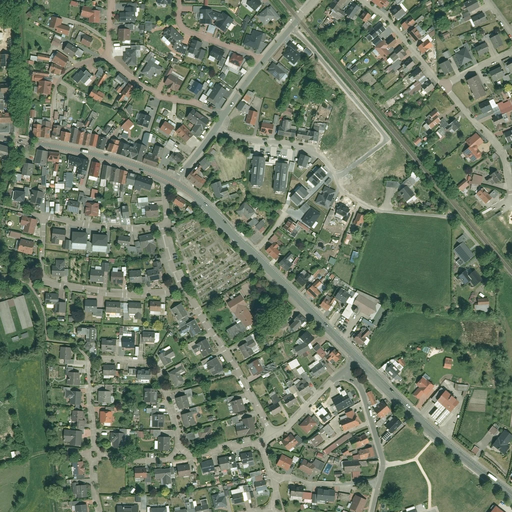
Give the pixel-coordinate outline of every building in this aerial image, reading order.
[(255,0),(242,0),(241,4),(247,6),(254,13),(261,4),(255,0)] [(333,0),(328,7),(336,13),(345,1),(343,0),(333,0)] [(385,0),(372,0),(371,2),(381,9),(387,1),(385,0)] [(471,0),(462,5),(467,13),(478,8),(474,0),(471,0)] [(352,4),(344,15),(351,21),(359,9),(352,4)] [(396,6),(389,13),(395,20),(403,13),(396,6)] [(224,15),(223,17),(210,12),(210,9),(203,9),(202,7),(193,7),(194,21),(198,20),(198,26),(211,26),(210,21),(217,24),(215,28),(226,36),(235,23),(224,15)] [(280,17),(270,7),(266,10),(264,8),(255,18),(264,27),(272,19),(275,22),(280,17)] [(79,10),(79,18),(87,18),(88,24),(98,23),(97,8),(87,9),(87,10),(79,10)] [(124,8),(125,13),(119,14),(119,23),(134,22),(134,13),(132,13),(132,8),(124,8)] [(332,10),(328,16),(338,24),(342,18),(332,10)] [(363,12),(357,21),(364,25),(370,16),(363,12)] [(468,13),(459,18),(462,24),(471,20),(468,13)] [(470,21),(473,28),(485,22),(482,15),(470,21)] [(409,17),(400,25),(405,31),(414,22),(409,17)] [(71,28),(60,24),(61,21),(52,18),(48,27),(56,31),(55,32),(67,37),(71,28)] [(362,29),(365,32),(371,25),(367,22),(362,29)] [(368,36),(373,41),(386,28),(379,22),(372,29),(374,30),(368,36)] [(171,28),(163,36),(175,48),(183,40),(171,28)] [(118,29),(118,42),(128,42),(128,29),(118,29)] [(414,29),(407,34),(415,42),(421,37),(414,29)] [(246,37),(243,47),(255,50),(259,35),(253,33),(251,38),(246,37)] [(488,39),(493,50),(503,45),(497,35),(488,39)] [(84,36),(79,44),(88,49),(93,40),(84,36)] [(427,36),(421,41),(425,46),(431,41),(427,36)] [(378,37),(371,45),(375,49),(383,41),(378,37)] [(58,47),(61,40),(54,38),(52,44),(58,47)] [(391,38),(382,46),(380,45),(374,50),(384,60),(390,54),(387,52),(396,44),(391,38)] [(192,42),(187,57),(196,60),(201,45),(192,42)] [(69,43),(63,52),(73,58),(75,54),(78,49),(69,43)] [(301,55),(296,51),(298,49),(291,43),(287,48),(288,49),(281,57),(292,66),(301,55)] [(422,44),(417,48),(423,55),(428,50),(422,44)] [(473,50),(477,57),(489,52),(485,44),(473,50)] [(176,54),(184,57),(187,48),(179,46),(176,54)] [(398,47),(389,58),(394,62),(397,59),(400,61),(405,55),(403,53),(403,52),(398,47)] [(308,56),(311,52),(305,48),(302,51),(308,56)] [(75,54),(80,58),(84,52),(78,49),(75,54)] [(464,50),(454,55),(460,67),(470,61),(464,50)] [(123,55),(123,64),(126,64),(126,67),(136,66),(136,51),(126,51),(126,55),(123,55)] [(212,51),(208,58),(218,63),(222,56),(212,51)] [(446,51),(440,55),(444,60),(450,57),(446,51)] [(33,52),(32,60),(47,62),(48,55),(33,52)] [(59,52),(53,61),(64,66),(69,59),(59,52)] [(11,54),(0,53),(0,66),(11,67),(11,54)] [(244,58),(234,53),(229,63),(240,67),(244,58)] [(157,78),(163,68),(150,59),(141,74),(150,80),(153,75),(157,78)] [(410,59),(403,66),(409,71),(415,64),(410,59)] [(446,62),(438,66),(444,75),(451,70),(446,62)] [(269,70),(267,72),(280,82),(286,74),(277,66),(273,63),(268,69),(269,70)] [(53,64),(49,73),(50,73),(60,75),(63,68),(53,64)] [(277,66),(286,74),(287,74),(289,72),(279,64),(277,66)] [(489,74),(493,83),(505,77),(500,68),(489,74)] [(417,69),(410,76),(416,82),(423,75),(417,69)] [(78,73),(72,79),(78,84),(81,81),(85,84),(92,76),(87,71),(84,73),(81,71),(79,74),(78,73)] [(102,72),(95,84),(102,88),(109,76),(102,72)] [(118,74),(113,81),(123,88),(127,81),(118,74)] [(170,75),(164,85),(176,93),(182,83),(170,75)] [(417,83),(422,87),(428,81),(423,77),(417,83)] [(476,77),(464,83),(474,101),(485,95),(476,77)] [(39,81),(38,93),(51,95),(52,83),(45,82),(39,81)] [(195,82),(189,91),(196,96),(202,86),(195,82)] [(0,133),(14,133),(14,121),(10,121),(10,119),(7,117),(6,114),(4,114),(1,113),(2,109),(2,90),(8,90),(8,85),(5,83),(0,83),(0,133)] [(419,92),(424,97),(428,93),(433,87),(428,83),(419,92)] [(127,84),(121,94),(127,98),(133,88),(127,84)] [(217,85),(208,98),(218,104),(226,91),(217,85)] [(94,88),(89,98),(100,104),(105,94),(94,88)] [(79,91),(77,96),(85,100),(87,95),(79,91)] [(240,102),(235,109),(244,114),(248,107),(246,106),(250,99),(245,96),(241,103),(240,102)] [(431,102),(436,108),(444,102),(439,96),(431,102)] [(496,106),(499,112),(510,107),(507,101),(496,106)] [(477,107),(481,115),(492,110),(489,102),(477,107)] [(147,115),(151,116),(153,109),(145,107),(144,110),(148,111),(147,115)] [(283,107),(281,114),(289,116),(291,109),(283,107)] [(197,136),(200,130),(202,131),(209,121),(192,110),(185,120),(194,126),(190,131),(197,136)] [(429,116),(431,118),(425,124),(431,130),(440,122),(436,117),(438,115),(434,111),(429,116)] [(248,112),(244,123),(252,126),(257,116),(248,112)] [(140,115),(136,126),(146,129),(149,119),(140,115)] [(492,120),(496,129),(507,124),(503,115),(492,120)] [(121,129),(126,133),(132,125),(127,121),(121,129)] [(295,128),(288,127),(289,122),(281,121),(280,126),(279,126),(277,136),(293,138),(295,128)] [(454,121),(447,126),(453,134),(460,128),(454,121)] [(164,122),(158,130),(169,137),(174,128),(164,122)] [(319,133),(324,133),(327,124),(315,123),(313,132),(319,133)] [(261,124),(260,133),(274,134),(275,125),(261,124)] [(39,126),(39,138),(47,139),(47,127),(39,126)] [(106,126),(101,132),(105,135),(110,129),(106,126)] [(181,126),(174,133),(184,142),(191,135),(181,126)] [(69,133),(66,142),(73,144),(77,130),(70,128),(69,133)] [(298,130),(297,138),(318,142),(319,133),(313,132),(298,130)] [(53,132),(52,138),(58,141),(61,132),(53,132)] [(61,132),(58,141),(66,142),(69,133),(61,132)] [(83,134),(81,146),(87,147),(89,135),(83,134)] [(145,134),(142,141),(148,143),(151,136),(145,134)] [(90,135),(88,146),(94,147),(96,136),(90,135)] [(465,143),(469,148),(462,154),(471,164),(479,157),(474,150),(482,143),(475,135),(465,143)] [(412,142),(416,147),(421,142),(418,137),(412,142)] [(95,149),(102,150),(104,139),(98,138),(95,149)] [(8,143),(0,140),(0,155),(5,156),(8,143)] [(169,141),(164,148),(170,152),(175,145),(169,141)] [(136,144),(134,148),(121,143),(117,155),(141,163),(146,147),(136,144)] [(110,144),(107,152),(114,155),(117,147),(110,144)] [(174,150),(168,157),(177,164),(183,157),(174,150)] [(212,150),(207,157),(211,159),(215,152),(212,150)] [(36,152),(35,165),(44,166),(45,152),(36,152)] [(48,153),(47,162),(59,163),(60,154),(48,153)] [(495,153),(490,156),(494,162),(499,158),(495,153)] [(145,154),(141,163),(154,168),(158,159),(145,154)] [(310,158),(300,155),(297,165),(306,169),(310,158)] [(266,158),(254,157),(251,185),(263,187),(266,158)] [(76,167),(74,174),(77,175),(77,178),(79,179),(77,185),(82,186),(83,180),(84,179),(84,176),(83,175),(87,161),(78,159),(77,161),(68,159),(67,165),(76,167)] [(213,160),(208,162),(214,173),(219,171),(213,160)] [(91,163),(87,176),(95,178),(99,165),(91,163)] [(289,165),(277,164),(274,192),(286,193),(289,165)] [(24,165),(22,177),(31,178),(32,166),(24,165)] [(102,166),(100,180),(107,181),(109,167),(102,166)] [(205,181),(196,175),(201,169),(197,166),(192,172),(191,172),(185,181),(198,190),(205,181)] [(320,169),(308,180),(315,187),(327,175),(320,169)] [(121,171),(118,184),(124,185),(127,172),(121,171)] [(495,172),(488,177),(494,185),(502,180),(495,172)] [(16,183),(16,181),(19,181),(20,174),(13,173),(11,182),(16,183)] [(134,187),(137,176),(128,173),(125,184),(134,187)] [(468,175),(468,186),(479,187),(480,176),(468,175)] [(66,177),(65,191),(78,192),(78,189),(69,188),(70,177),(66,177)] [(137,177),(134,186),(149,191),(152,182),(137,177)] [(409,178),(399,187),(402,190),(398,193),(406,202),(414,195),(409,189),(415,184),(409,178)] [(454,189),(458,194),(467,186),(462,181),(454,189)] [(234,191),(222,194),(219,184),(210,186),(214,199),(221,197),(222,201),(235,197),(234,191)] [(290,199),(298,206),(309,194),(302,187),(290,199)] [(316,204),(328,209),(336,192),(325,187),(322,192),(324,193),(323,196),(320,195),(316,204)] [(483,188),(476,196),(484,205),(492,198),(483,188)] [(11,201),(22,203),(23,192),(13,191),(11,201)] [(31,191),(28,203),(39,205),(41,193),(31,191)] [(185,202),(177,196),(172,203),(180,209),(185,202)] [(69,202),(67,211),(78,213),(79,204),(69,202)] [(255,213),(244,203),(236,212),(241,216),(243,214),(248,220),(255,213)] [(87,204),(86,216),(97,217),(97,205),(87,204)] [(340,204),(335,214),(346,220),(351,210),(340,204)] [(144,207),(144,217),(157,217),(157,207),(144,207)] [(311,209),(303,222),(311,227),(319,214),(311,209)] [(323,225),(327,226),(333,211),(329,209),(323,225)] [(357,214),(352,224),(359,228),(364,217),(357,214)] [(24,227),(22,233),(32,235),(36,220),(26,218),(25,221),(20,220),(19,226),(24,227)] [(288,220),(282,228),(289,234),(295,226),(288,220)] [(299,221),(296,225),(306,232),(308,228),(299,221)] [(65,231),(53,230),(52,244),(57,245),(58,241),(64,241),(65,231)] [(87,234),(72,233),(72,243),(86,244),(87,234)] [(108,236),(93,235),(92,246),(107,247),(108,236)] [(146,248),(147,254),(153,253),(152,246),(154,246),(152,236),(133,238),(135,249),(146,248)] [(457,241),(460,245),(463,242),(467,239),(464,236),(457,241)] [(117,237),(116,247),(128,248),(129,238),(117,237)] [(19,242),(17,252),(30,255),(33,245),(19,242)] [(464,263),(465,264),(474,256),(463,242),(460,245),(453,250),(461,258),(464,263)] [(273,243),(264,252),(273,260),(279,254),(274,250),(277,246),(273,243)] [(352,251),(349,262),(354,263),(357,253),(352,251)] [(283,259),(277,264),(285,272),(290,266),(283,259)] [(54,261),(54,269),(51,269),(51,277),(63,277),(63,269),(62,269),(62,261),(54,261)] [(144,273),(144,282),(159,281),(158,274),(159,274),(159,264),(152,264),(153,273),(144,273)] [(284,277),(290,282),(299,270),(293,266),(284,277)] [(463,273),(457,278),(463,285),(468,281),(473,288),(482,281),(473,271),(466,277),(463,273)] [(88,273),(89,283),(102,282),(102,273),(88,273)] [(128,276),(129,283),(140,283),(139,273),(128,274),(128,276)] [(306,282),(304,279),(306,276),(303,273),(295,281),(301,287),(306,282)] [(109,275),(110,284),(121,284),(121,274),(109,275)] [(316,282),(306,292),(314,300),(319,295),(315,291),(320,286),(316,282)] [(340,289),(335,298),(345,304),(350,296),(340,289)] [(341,316),(347,320),(355,309),(374,323),(383,310),(358,292),(341,316)] [(45,295),(46,305),(52,304),(53,313),(64,312),(64,302),(57,302),(57,295),(45,295)] [(237,295),(225,303),(241,329),(253,321),(237,295)] [(8,309),(14,307),(22,329),(33,326),(23,296),(0,303),(0,320),(5,335),(15,331),(8,309)] [(325,299),(321,305),(328,310),(335,299),(332,297),(330,302),(325,299)] [(83,302),(83,312),(95,313),(95,302),(83,302)] [(474,304),(474,313),(488,312),(488,303),(474,304)] [(134,314),(134,321),(139,321),(139,314),(140,314),(140,305),(121,305),(121,314),(134,314)] [(179,305),(169,311),(176,321),(185,314),(179,305)] [(105,306),(105,315),(111,315),(119,315),(119,306),(105,306)] [(280,331),(286,327),(292,333),(300,325),(294,319),(287,326),(282,317),(275,321),(280,331)] [(179,330),(182,336),(188,333),(190,337),(199,332),(193,321),(184,327),(179,330)] [(94,342),(94,328),(76,328),(76,337),(84,337),(84,342),(94,342)] [(354,340),(360,345),(370,335),(364,329),(354,340)] [(143,352),(143,344),(153,344),(153,334),(139,334),(139,342),(138,342),(138,352),(143,352)] [(297,357),(309,350),(302,338),(296,341),(299,347),(293,350),(297,357)] [(120,339),(120,349),(133,349),(133,339),(120,339)] [(238,348),(244,358),(252,354),(249,349),(255,346),(252,340),(238,348)] [(195,355),(199,353),(203,359),(212,353),(204,341),(191,349),(195,355)] [(99,342),(99,352),(114,352),(114,342),(99,342)] [(320,359),(324,355),(332,363),(339,356),(331,348),(325,353),(317,345),(312,350),(320,359)] [(59,348),(59,359),(69,359),(69,348),(59,348)] [(158,356),(164,367),(171,363),(169,359),(174,356),(171,349),(158,356)] [(210,356),(199,362),(201,365),(212,360),(210,356)] [(214,359),(205,364),(212,376),(221,370),(214,359)] [(400,359),(397,363),(402,368),(406,364),(400,359)] [(274,365),(265,370),(260,360),(256,362),(255,361),(246,366),(252,377),(259,373),(261,377),(276,369),(274,365)] [(287,364),(290,370),(299,366),(296,360),(287,364)] [(446,360),(443,369),(450,370),(452,362),(446,360)] [(309,370),(315,378),(325,372),(319,363),(309,370)] [(391,365),(385,372),(392,379),(399,372),(391,365)] [(103,366),(102,377),(114,377),(114,366),(103,366)] [(184,382),(180,375),(185,373),(182,367),(168,375),(174,387),(184,382)] [(301,367),(296,371),(303,380),(305,383),(310,380),(301,367)] [(137,376),(137,380),(149,380),(149,372),(137,372),(137,376)] [(276,377),(284,389),(291,385),(283,373),(276,377)] [(67,386),(79,386),(79,374),(67,374),(67,386)] [(423,395),(426,397),(434,387),(426,380),(424,382),(421,379),(416,385),(419,388),(417,390),(418,390),(414,396),(419,400),(423,395)] [(293,386),(301,397),(310,390),(305,383),(303,380),(293,386)] [(446,381),(431,399),(435,403),(448,413),(457,402),(445,392),(450,385),(446,381)] [(462,390),(461,396),(465,396),(466,385),(454,383),(453,389),(462,390)] [(143,390),(143,403),(155,403),(155,389),(143,390)] [(80,406),(80,392),(63,393),(64,399),(70,399),(70,406),(80,406)] [(331,400),(337,413),(352,405),(346,392),(331,400)] [(372,392),(366,394),(370,406),(376,403),(372,392)] [(97,393),(97,404),(109,404),(109,393),(97,393)] [(267,396),(272,405),(278,402),(274,393),(267,396)] [(282,403),(286,410),(296,403),(292,396),(282,403)] [(176,399),(178,410),(185,408),(183,397),(176,399)] [(229,403),(232,415),(242,412),(239,401),(229,403)] [(373,411),(380,420),(389,411),(382,403),(373,411)] [(448,413),(435,403),(432,406),(436,409),(430,417),(439,425),(448,413)] [(267,410),(272,419),(282,412),(277,404),(267,410)] [(319,418),(323,423),(331,417),(327,411),(319,418)] [(339,422),(343,433),(359,426),(355,416),(353,417),(351,411),(344,414),(346,419),(339,422)] [(76,422),(76,429),(83,429),(83,421),(79,422),(79,412),(70,413),(70,422),(76,422)] [(100,412),(99,424),(110,424),(110,413),(100,412)] [(182,415),(183,428),(191,427),(190,414),(182,415)] [(151,416),(151,428),(163,428),(163,416),(151,416)] [(298,427),(305,434),(316,424),(309,417),(298,427)] [(381,438),(384,442),(401,424),(393,417),(384,427),(388,430),(381,438)] [(234,427),(237,438),(253,435),(250,419),(240,421),(241,426),(234,427)] [(327,426),(322,431),(328,439),(334,434),(327,426)] [(491,427),(487,433),(492,437),(496,431),(491,427)] [(211,437),(209,428),(200,431),(195,432),(198,440),(202,439),(204,445),(213,443),(211,437)] [(511,436),(504,430),(492,446),(504,455),(510,447),(508,445),(511,438),(511,436)] [(62,443),(69,443),(69,446),(81,446),(81,431),(68,431),(68,433),(62,433),(62,443)] [(287,451),(294,446),(296,448),(303,443),(294,432),(289,436),(280,443),(287,451)] [(110,434),(110,447),(123,447),(122,434),(110,434)] [(348,434),(323,452),(327,457),(351,438),(348,434)] [(317,435),(309,442),(314,449),(322,442),(317,435)] [(350,440),(354,450),(369,443),(365,435),(358,438),(358,437),(350,440)] [(156,438),(156,451),(168,451),(168,438),(156,438)] [(474,447),(470,453),(475,456),(479,450),(474,447)] [(342,456),(348,452),(346,448),(340,451),(342,456)] [(352,453),(353,460),(369,457),(367,449),(352,453)] [(238,457),(241,468),(253,464),(250,454),(238,457)] [(280,457),(276,466),(286,472),(291,463),(280,457)] [(214,469),(216,478),(223,477),(221,471),(234,468),(232,458),(217,461),(219,468),(214,469)] [(72,461),(72,475),(82,475),(82,460),(72,461)] [(302,461),(297,470),(310,476),(314,467),(302,461)] [(200,465),(202,475),(213,472),(211,462),(200,465)] [(313,470),(320,473),(324,465),(317,462),(313,470)] [(351,472),(351,480),(359,480),(358,462),(343,463),(343,473),(351,472)] [(176,469),(177,479),(190,477),(188,467),(176,469)] [(150,475),(145,475),(145,469),(133,469),(133,479),(141,479),(142,484),(150,483),(150,475)] [(161,479),(161,486),(169,486),(169,479),(168,469),(153,470),(153,480),(161,479)] [(76,495),(76,499),(85,499),(85,487),(78,487),(78,484),(75,484),(75,481),(66,481),(66,485),(71,485),(71,495),(76,495)] [(253,485),(254,493),(265,492),(263,483),(253,485)] [(245,502),(250,501),(247,487),(242,488),(245,502)] [(288,489),(288,500),(301,500),(301,489),(288,489)] [(316,491),(316,502),(332,503),(333,492),(316,491)] [(231,496),(233,505),(244,503),(242,494),(231,496)] [(303,494),(303,503),(313,503),(313,494),(303,494)] [(224,499),(216,500),(215,496),(211,497),(213,509),(226,507),(224,499)] [(354,496),(348,510),(353,511),(361,511),(366,501),(354,496)] [(195,511),(208,511),(205,502),(199,503),(200,508),(194,509),(195,511)]
